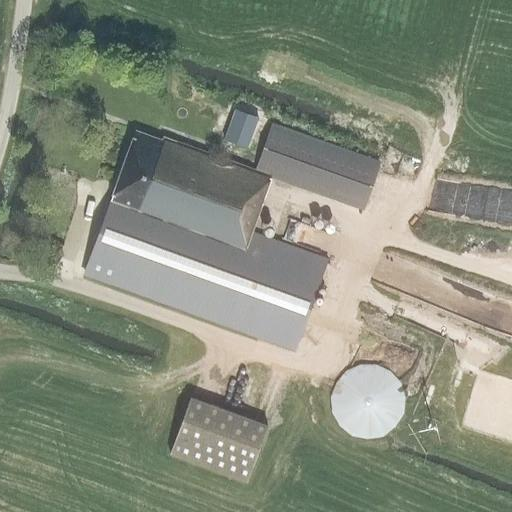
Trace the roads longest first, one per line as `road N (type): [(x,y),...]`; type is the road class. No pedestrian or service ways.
road 1 (track): [(371,233),(511,279)]
road 2 (unclassified): [(0,142),(23,0)]
